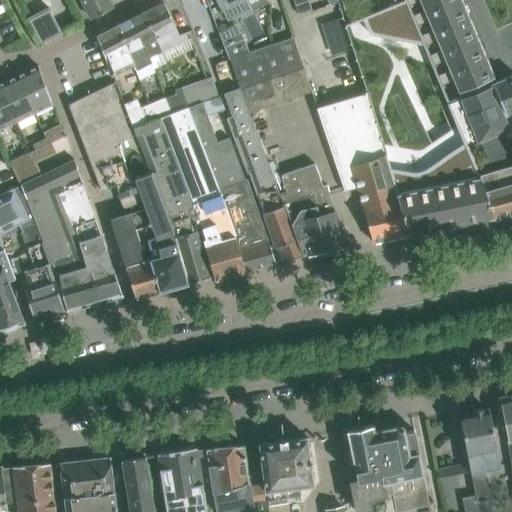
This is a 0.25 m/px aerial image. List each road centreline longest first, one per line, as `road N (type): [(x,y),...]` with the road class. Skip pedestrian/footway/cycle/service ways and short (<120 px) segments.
road 1 (unclassified): [(511,270),(0,384)]
road 2 (unclassified): [(0,426),(511,341)]
road 3 (unknown): [(332,371),(332,448),(320,511)]
